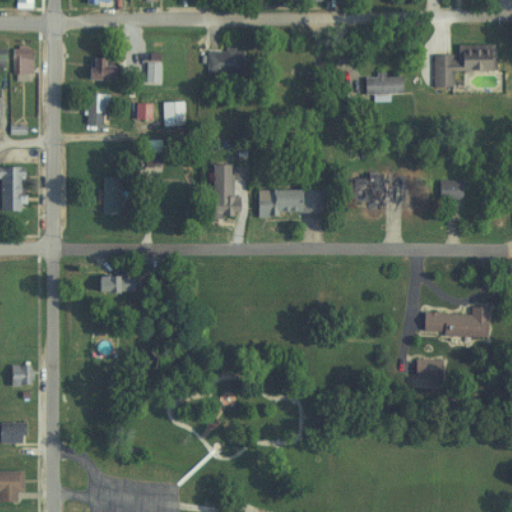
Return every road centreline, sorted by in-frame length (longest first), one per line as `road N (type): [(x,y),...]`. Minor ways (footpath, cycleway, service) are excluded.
road 1 (residential): [(496,261),(0,250)]
road 2 (residential): [(0,26),(366,13),(428,18)]
road 3 (residential): [(49,252),(50,511)]
road 4 (residential): [(49,252),(49,0)]
